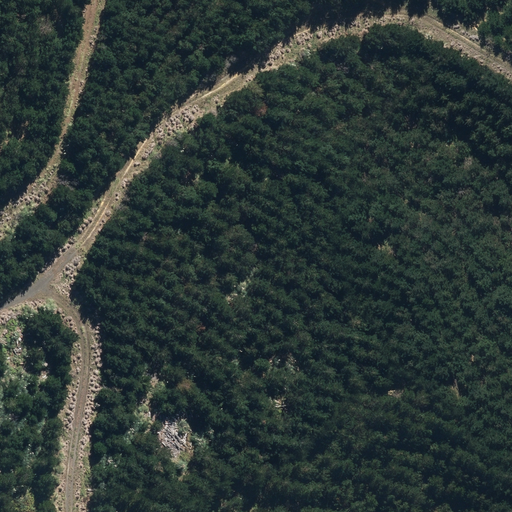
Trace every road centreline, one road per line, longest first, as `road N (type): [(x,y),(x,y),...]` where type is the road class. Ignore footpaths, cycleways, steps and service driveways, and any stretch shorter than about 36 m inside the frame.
road 1 (track): [(511,90),(418,17),(288,42),(141,141),(46,284)]
road 2 (track): [(0,312),(46,284),(91,381),(83,511)]
road 3 (track): [(97,0),(53,165),(26,204),(0,214)]
